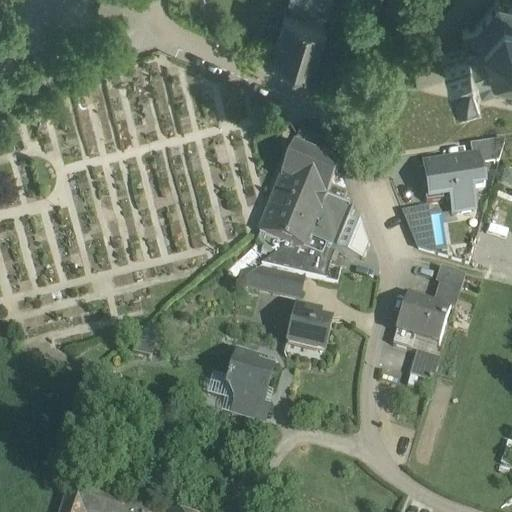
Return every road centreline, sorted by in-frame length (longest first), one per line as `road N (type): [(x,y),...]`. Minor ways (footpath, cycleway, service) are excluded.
road 1 (residential): [(464,511),(398,479),(374,449),(370,372),(389,264),(349,162),(305,104),(166,27)]
road 2 (residential): [(166,27),(125,53),(16,90),(0,103)]
road 3 (unknown): [(374,449),(232,503)]
road 4 (unknown): [(511,259),(471,243),(389,264)]
